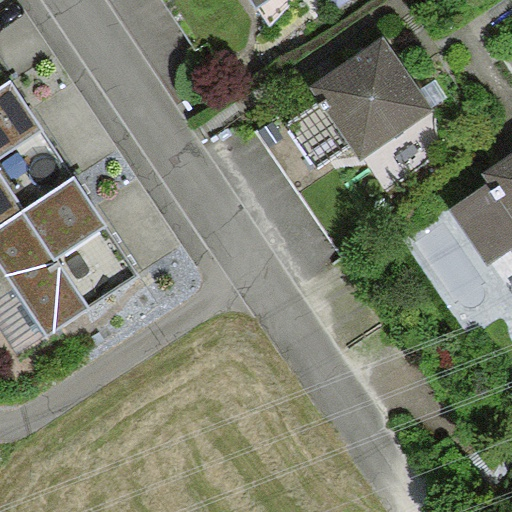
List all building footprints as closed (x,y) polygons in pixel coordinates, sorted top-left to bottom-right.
[(232,0),(244,19),(269,0),(232,0)] [(357,167),(428,118),(379,48),(278,118),(316,172),(346,151),(357,167)] [(11,90),(0,97),(0,232),(24,217),(0,180),(0,165),(42,138),(11,90)] [(511,161),(441,215),(487,277),(511,259),(511,161)] [(74,184),(24,217),(0,232),(0,271),(46,342),(89,313),(56,264),(106,232),(74,184)]
